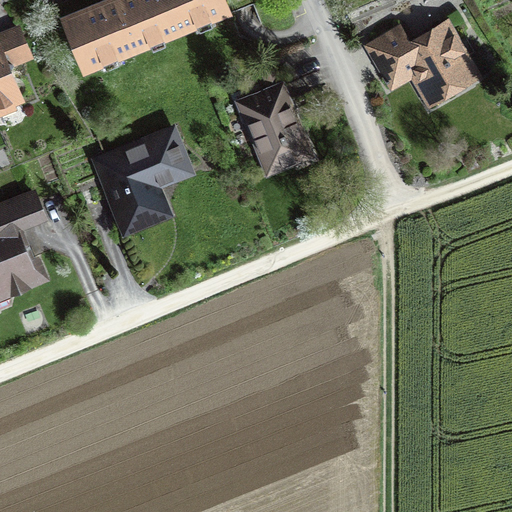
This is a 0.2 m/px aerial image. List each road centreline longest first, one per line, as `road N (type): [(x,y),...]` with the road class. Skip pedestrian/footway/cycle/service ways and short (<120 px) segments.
road 1 (residential): [(0,372),(398,208)]
road 2 (track): [(387,511),(383,214)]
road 3 (residential): [(312,0),(398,208)]
road 4 (residential): [(398,208),(511,163)]
